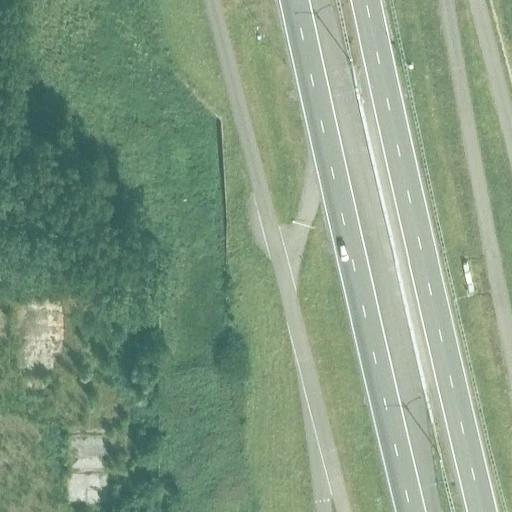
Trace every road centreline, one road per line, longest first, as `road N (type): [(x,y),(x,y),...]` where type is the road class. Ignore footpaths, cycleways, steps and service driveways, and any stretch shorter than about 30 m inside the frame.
road 1 (trunk): [(481,511),(365,0)]
road 2 (trunk): [(294,0),(410,511)]
